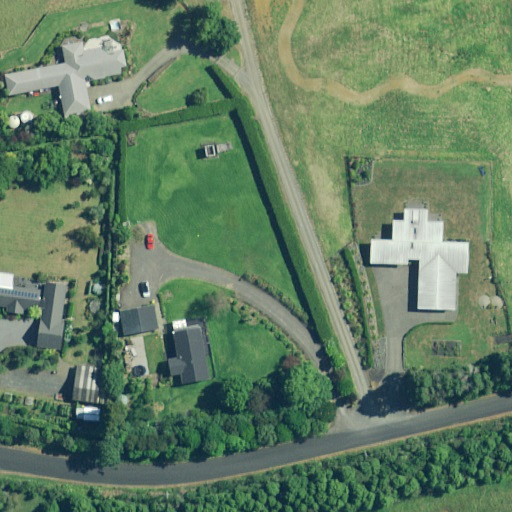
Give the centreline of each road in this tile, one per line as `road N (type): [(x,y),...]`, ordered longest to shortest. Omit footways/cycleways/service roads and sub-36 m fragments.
road 1 (unclassified): [(233,0),(258,109),(373,436)]
road 2 (unclassified): [(0,459),(150,477),(373,436)]
road 3 (unknown): [(339,443),(308,356),(281,326),(227,288),(168,273)]
road 4 (unclassified): [(373,436),(511,402)]
road 5 (unknown): [(258,109),(196,57),(166,57),(142,70)]
